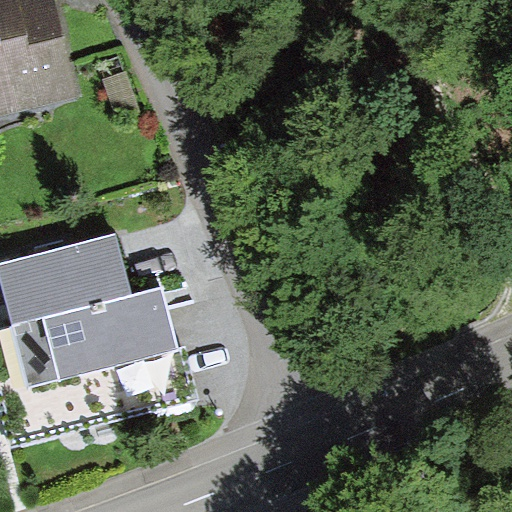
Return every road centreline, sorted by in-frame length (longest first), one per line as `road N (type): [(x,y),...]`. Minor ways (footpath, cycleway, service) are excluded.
road 1 (residential): [(134,0),(320,450)]
road 2 (tertiary): [(320,450),(511,367)]
road 3 (tertiary): [(165,511),(320,450)]
